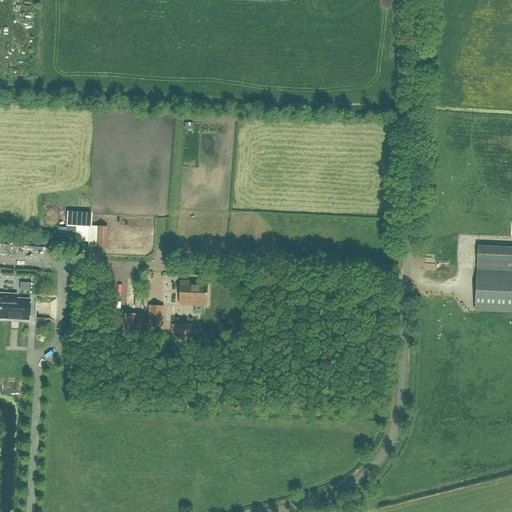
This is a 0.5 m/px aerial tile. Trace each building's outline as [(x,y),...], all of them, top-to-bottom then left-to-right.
[(106,224),(99,227),(104,237),(111,234),(106,224)] [(42,257),(42,244),(19,244),(19,257),(42,257)] [(477,270),(475,310),(511,312),(511,247),(478,246),(477,270)] [(179,304),(206,305),(207,283),(180,282),(179,304)] [(0,293),(0,308),(1,308),(0,318),(11,318),(11,317),(19,318),(19,319),(29,319),(30,299),(12,298),(12,294),(0,293)] [(146,347),(166,348),(169,303),(148,302),(146,347)] [(172,324),(172,332),(179,332),(179,333),(193,334),(194,324),(179,323),(179,325),(172,324)]
